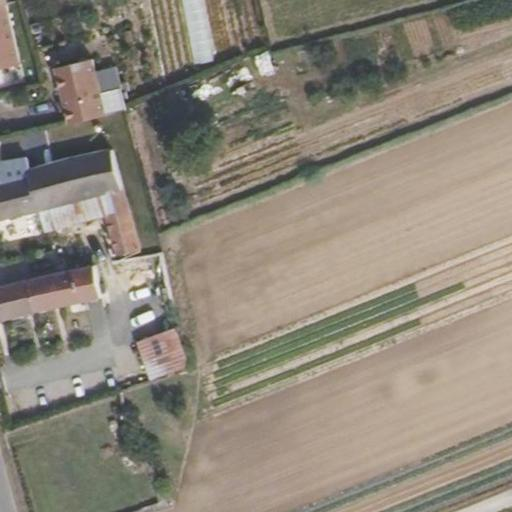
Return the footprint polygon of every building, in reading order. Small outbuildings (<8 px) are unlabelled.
[(3,3),(0,3),(0,69),(19,65),(3,3)] [(106,114),(92,58),(57,67),(71,123),(106,114)] [(5,161),(0,134),(0,187),(9,185),(6,169),(5,161)] [(122,187),(112,148),(34,167),(40,206),(41,212),(44,221),(45,227),(51,226),(49,219),(55,218),(53,209),(62,206),(61,201),(122,187)] [(31,168),(28,155),(5,161),(6,169),(15,167),(17,177),(32,173),(31,168)] [(0,217),(40,206),(34,167),(31,168),(32,173),(17,177),(15,167),(6,169),(9,185),(0,187),(0,217)] [(128,211),(122,187),(61,201),(62,206),(53,209),(55,218),(49,219),(51,226),(107,215),(128,211)] [(137,239),(128,211),(107,215),(120,254),(140,248),(137,239)] [(172,291),(163,249),(93,263),(100,295),(102,306),(172,291)] [(100,295),(93,263),(78,266),(86,298),(100,295)] [(0,318),(86,298),(78,266),(28,276),(0,284),(0,318)] [(196,363),(188,343),(183,326),(140,341),(152,378),(196,363)]
